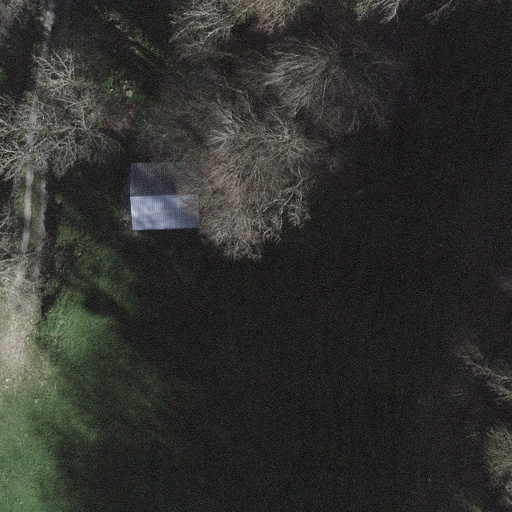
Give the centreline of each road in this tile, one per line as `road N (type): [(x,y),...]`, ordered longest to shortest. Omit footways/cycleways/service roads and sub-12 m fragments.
road 1 (trunk): [(0,55),(207,511)]
road 2 (track): [(40,379),(36,212),(74,0)]
